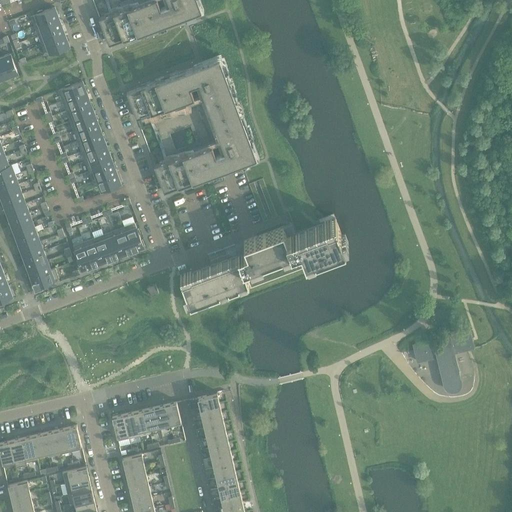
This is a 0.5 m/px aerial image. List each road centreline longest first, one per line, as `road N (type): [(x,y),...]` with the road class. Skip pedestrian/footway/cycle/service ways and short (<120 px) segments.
road 1 (residential): [(165,261),(76,0)]
road 2 (residential): [(0,323),(165,261)]
road 3 (residential): [(165,261),(286,215)]
